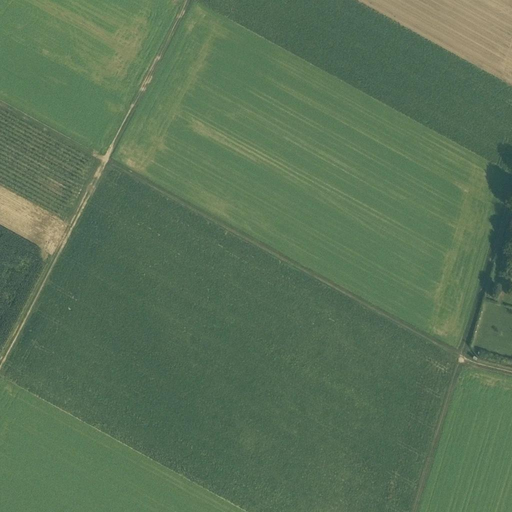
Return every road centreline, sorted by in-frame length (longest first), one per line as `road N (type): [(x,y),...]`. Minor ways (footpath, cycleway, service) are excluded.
road 1 (track): [(0,105),(460,360),(511,374)]
road 2 (track): [(0,370),(195,0)]
road 3 (track): [(414,511),(511,193)]
